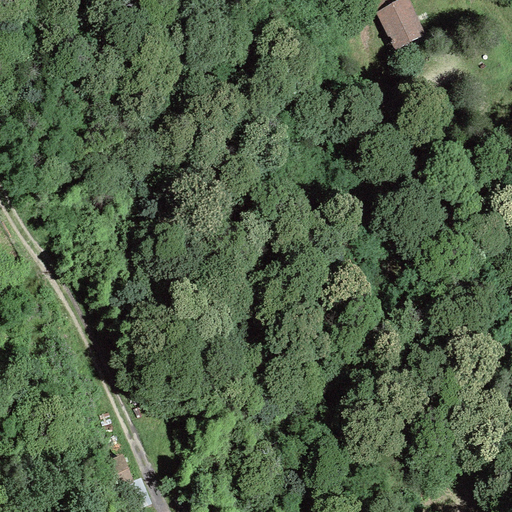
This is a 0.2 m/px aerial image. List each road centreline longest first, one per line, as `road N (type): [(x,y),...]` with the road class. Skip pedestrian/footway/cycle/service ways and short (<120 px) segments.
road 1 (track): [(68,0),(172,228),(382,464),(414,511)]
road 2 (track): [(451,511),(461,510),(463,475),(375,200),(379,123),(365,52)]
road 3 (track): [(0,190),(107,380),(167,511)]
